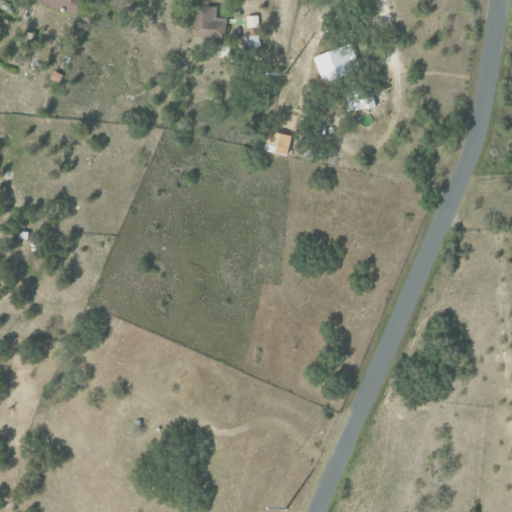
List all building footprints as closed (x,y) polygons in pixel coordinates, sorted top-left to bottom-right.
[(82,15),(85,0),(32,0),(32,2),(82,15)] [(224,38),(224,18),(211,18),(211,6),(194,6),(193,37),(224,38)] [(257,27),(257,15),(245,16),(245,28),(257,27)] [(374,107),(371,88),(346,93),(349,112),(374,107)] [(264,151),(286,156),(291,136),(269,131),(264,151)]
